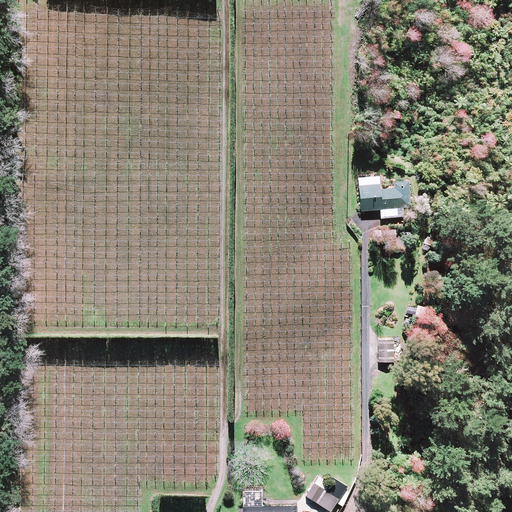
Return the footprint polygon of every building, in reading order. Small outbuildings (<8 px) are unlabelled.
[(361,0),(340,0),(342,17),(362,17),(361,0)] [(379,192),(378,178),(357,180),(359,212),(379,210),(380,219),(397,218),(396,210),(408,209),(406,185),(393,186),(393,191),(379,192)] [(395,231),(381,231),(381,240),(395,240),(395,231)] [(394,340),(378,340),(377,363),(393,364),(394,340)] [(324,494),(312,486),(305,499),(317,506),(324,494)] [(261,492),(242,491),(242,507),(261,507),(261,492)]
